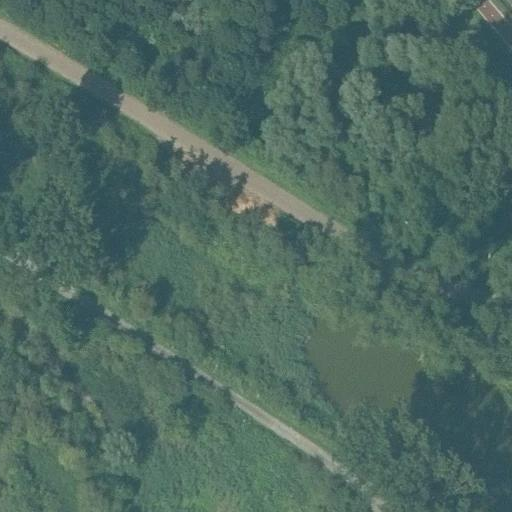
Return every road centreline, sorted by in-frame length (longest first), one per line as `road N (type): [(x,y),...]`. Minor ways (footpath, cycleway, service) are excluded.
road 1 (unclassified): [(0,31),(348,240),(416,277),(511,313)]
road 2 (unclassified): [(383,511),(289,435),(0,245)]
